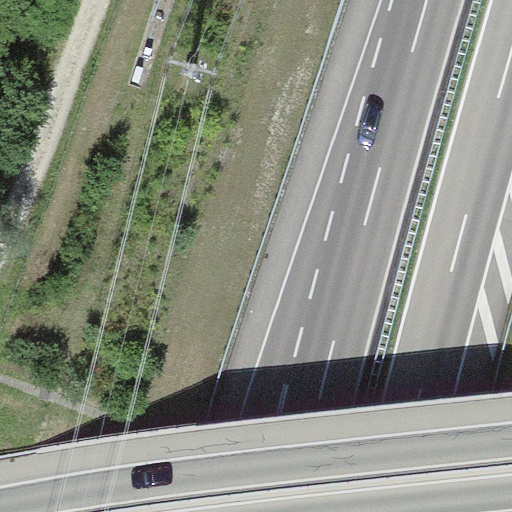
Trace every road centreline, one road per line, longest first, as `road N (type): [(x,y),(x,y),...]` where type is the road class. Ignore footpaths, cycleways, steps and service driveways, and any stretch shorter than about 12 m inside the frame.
road 1 (motorway): [(430,0),(295,511)]
road 2 (motorway): [(511,438),(0,502)]
road 3 (motorway): [(392,511),(511,63)]
road 4 (track): [(0,253),(35,206),(106,0)]
road 5 (motorway): [(366,511),(511,497)]
